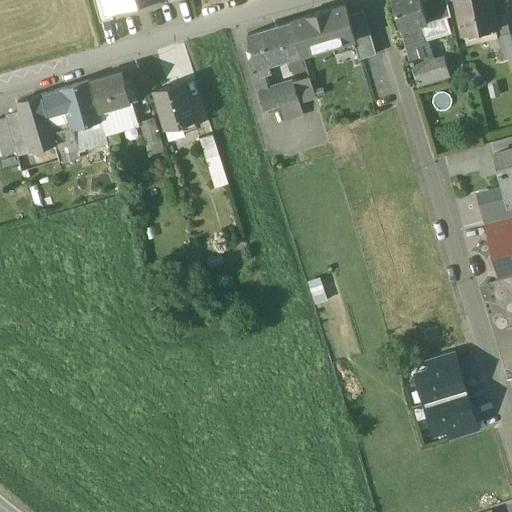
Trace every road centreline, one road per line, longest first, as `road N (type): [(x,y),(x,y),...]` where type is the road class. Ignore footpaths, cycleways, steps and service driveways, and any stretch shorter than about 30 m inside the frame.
road 1 (residential): [(511,442),(373,0)]
road 2 (residential): [(306,0),(0,89)]
